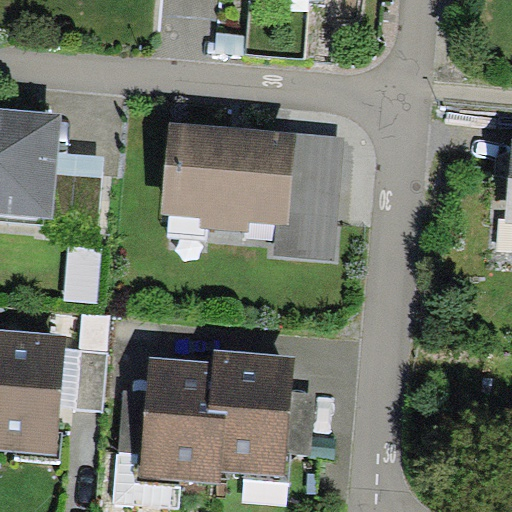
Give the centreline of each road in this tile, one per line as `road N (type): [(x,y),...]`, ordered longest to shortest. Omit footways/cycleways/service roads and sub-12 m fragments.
road 1 (residential): [(402,88),(377,511)]
road 2 (residential): [(0,63),(402,88)]
